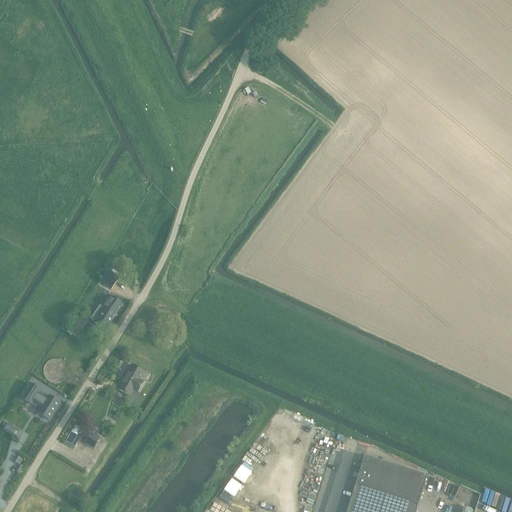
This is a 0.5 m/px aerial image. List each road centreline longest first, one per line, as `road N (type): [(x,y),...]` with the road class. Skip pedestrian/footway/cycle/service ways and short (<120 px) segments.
road 1 (unclassified): [(5,511),(163,260),(251,43),(294,0)]
road 2 (track): [(176,222),(155,156),(81,0)]
